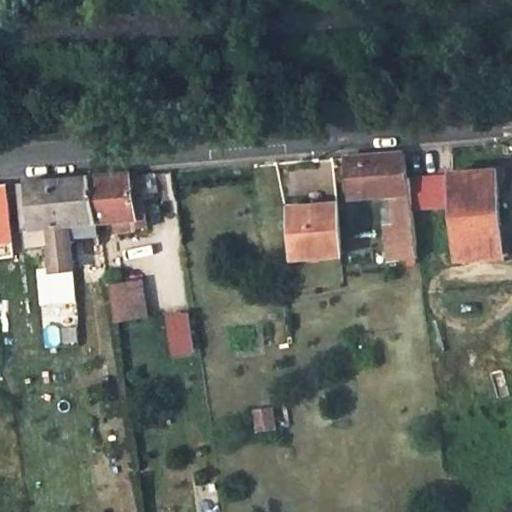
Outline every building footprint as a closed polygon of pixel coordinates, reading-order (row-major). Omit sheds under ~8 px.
[(404,152),(354,157),(360,186),(364,186),(365,197),(392,196),(395,223),(381,225),(385,262),(419,258),(404,152)] [(452,175),(461,260),(505,257),(496,172),(452,175)] [(140,175),(110,177),(92,178),(99,222),(145,218),(140,175)] [(99,222),(92,178),(50,181),(20,184),(25,229),(49,227),(55,281),(75,279),(69,225),(99,222)] [(0,266),(10,266),(7,242),(4,242),(3,235),(6,234),(1,185),(0,185),(0,266)] [(346,259),(341,210),(295,214),(299,263),(346,259)] [(143,282),(112,287),(117,323),(148,318),(143,282)] [(191,313),(169,317),(177,357),(199,353),(191,313)] [(275,407),(253,410),(257,434),(278,431),(275,407)]
